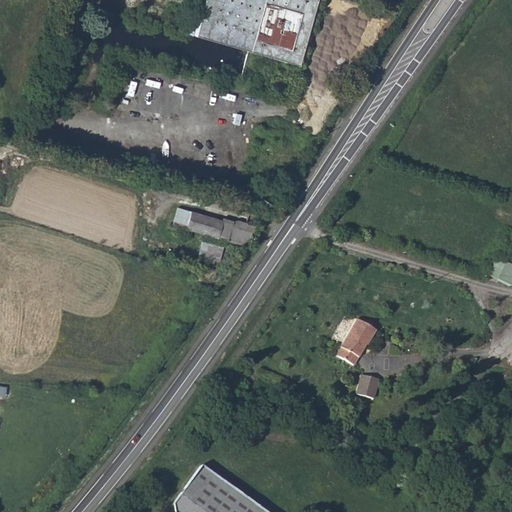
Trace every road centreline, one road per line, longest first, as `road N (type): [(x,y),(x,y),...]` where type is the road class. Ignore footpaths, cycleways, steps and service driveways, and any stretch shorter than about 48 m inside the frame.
road 1 (secondary): [(81,511),(282,239)]
road 2 (track): [(292,221),(21,154),(0,157)]
road 3 (secondary): [(297,224),(460,0)]
road 4 (secondary): [(435,0),(292,221)]
road 5 (unclassified): [(297,224),(511,293)]
road 6 (unclassified): [(511,345),(404,463)]
